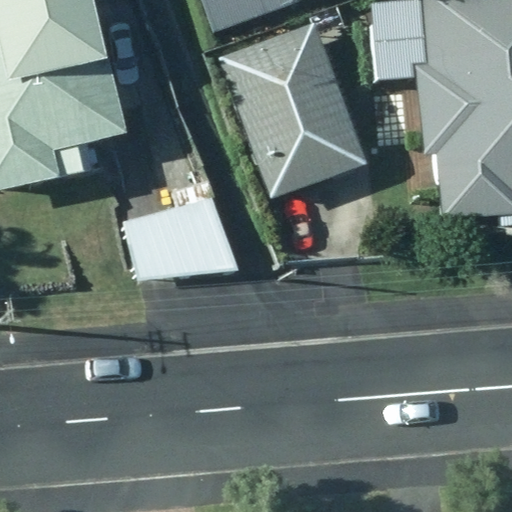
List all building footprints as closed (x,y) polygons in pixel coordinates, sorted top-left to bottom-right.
[(83,0),(0,0),(0,204),(49,194),(43,165),(116,148),(83,0)] [(330,0),(295,0),(299,11),(330,0)] [(511,0),(430,0),(429,0),(432,27),(415,28),(422,78),(407,80),(417,173),(429,172),(436,240),(511,231),(511,0)] [(360,181),(309,38),(213,73),(264,215),(360,181)] [(158,212),(123,224),(136,276),(167,274),(236,269),(208,194),(158,212)]
